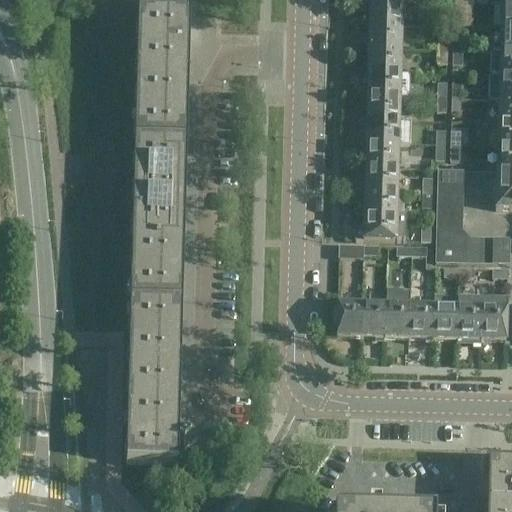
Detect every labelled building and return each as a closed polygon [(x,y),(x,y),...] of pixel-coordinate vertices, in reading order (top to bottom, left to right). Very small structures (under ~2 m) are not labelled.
[(401,28),(402,4),(369,3),(369,27),(401,28)] [(448,21),(448,5),(439,5),(439,21),(448,21)] [(462,21),(463,6),(454,6),(454,21),(462,21)] [(511,30),(511,6),(501,6),(501,7),(500,30),(511,30)] [(188,15),(138,14),(126,467),(176,468),(177,447),(177,446),(183,452),(190,445),(178,433),(179,418),(177,418),(183,233),(187,58),(188,17),(188,15)] [(400,52),(401,28),(369,27),(368,51),(400,52)] [(511,54),(511,30),(500,30),(499,55),(511,54)] [(447,54),(447,39),(438,39),(438,53),(447,54)] [(453,39),(453,54),(462,54),(462,39),(453,39)] [(400,76),(400,52),(368,51),(367,76),(400,76)] [(446,69),(447,54),(438,53),(438,68),(446,69)] [(461,69),(462,54),(453,54),(452,69),(461,69)] [(511,78),(511,54),(499,55),(490,55),(490,78),(511,78)] [(399,101),(400,76),(367,76),(367,100),(399,101)] [(511,78),(490,78),(489,78),(488,103),(498,104),(498,103),(511,103),(511,78)] [(445,102),(446,87),(437,87),(437,102),(445,102)] [(452,87),(451,102),(460,102),(461,87),(452,87)] [(398,124),(399,101),(367,100),(366,123),(398,124)] [(445,116),(445,102),(437,102),(436,116),(445,116)] [(460,117),(460,102),(451,102),(451,117),(460,117)] [(511,127),(511,103),(498,103),(498,104),(497,127),(511,127)] [(398,125),(398,124),(366,123),(365,148),(398,148),(409,149),(410,125),(398,125)] [(511,151),(511,127),(497,127),(497,151),(511,151)] [(444,150),(445,135),(436,135),(435,150),(444,150)] [(459,135),(451,135),(450,150),(459,150),(459,135)] [(397,173),(398,148),(365,148),(365,172),(397,173)] [(444,164),(444,150),(435,150),(435,164),(444,164)] [(459,165),(459,150),(450,150),(450,165),(459,165)] [(511,175),(511,151),(497,151),(496,175),(511,175)] [(396,196),(397,173),(365,172),(364,196),(396,196)] [(463,176),(463,174),(439,174),(438,186),(463,187),(463,186),(462,186),(462,176),(463,176)] [(511,213),(511,175),(496,175),(495,213),(511,213)] [(423,183),(423,197),(423,198),(432,198),(432,183),(423,183)] [(463,188),(463,187),(438,186),(438,198),(462,198),(462,197),(462,188),(463,188)] [(396,196),(364,196),(360,195),(360,197),(359,198),(358,199),(358,202),(357,204),(357,205),(358,207),(358,208),(358,210),(359,211),(359,212),(363,212),(363,219),(396,220),(396,196)] [(431,212),(432,198),(423,198),(422,211),(431,212)] [(462,200),(462,198),(438,198),(437,209),(462,210),(462,209),(461,209),(461,200),(462,200)] [(462,211),(462,210),(437,209),(437,221),(461,222),(461,221),(461,211),(462,211)] [(405,221),(396,220),(363,219),(363,244),(404,245),(405,221)] [(461,223),(461,222),(437,221),(436,234),(461,235),(461,232),(460,232),(461,223)] [(422,231),(421,245),(421,246),(430,246),(430,231),(422,231)] [(465,267),(465,242),(460,236),(461,235),(436,234),(435,266),(465,267)] [(480,267),(481,242),(480,242),(470,242),(470,241),(467,241),(465,242),(465,267),(480,267)] [(492,267),(493,245),(493,242),(491,242),(491,243),(482,242),(481,242),(480,267),(492,267)] [(508,245),(493,245),(492,267),(507,268),(508,245)] [(363,263),(363,259),(363,250),(338,249),(338,262),(363,263)] [(378,251),(363,250),(363,259),(378,259),(378,251)] [(411,260),(411,251),(396,251),(396,260),(411,260)] [(426,252),(411,251),(411,260),(426,260),(426,252)] [(458,281),(459,273),(444,272),(444,280),(458,281)] [(473,273),(459,273),(458,281),(473,281),(473,273)] [(492,282),(507,283),(507,274),(492,273),(492,282)] [(481,344),(482,302),(458,302),(457,311),(457,343),(481,344)] [(506,303),(482,302),(481,344),(505,345),(506,303)] [(360,341),(361,308),(337,308),(337,311),(333,311),(333,313),(333,325),(332,325),(332,326),(336,326),(336,340),(360,341)] [(384,342),(385,309),(361,308),(360,341),(384,342)] [(409,342),(409,310),(385,309),(384,342),(409,342)] [(433,343),(434,311),(409,310),(409,342),(433,343)] [(457,343),(457,311),(434,311),(433,343),(457,343)] [(511,511),(511,467),(487,467),(485,511),(511,511)] [(143,485),(158,485),(158,473),(143,473),(143,485)]
